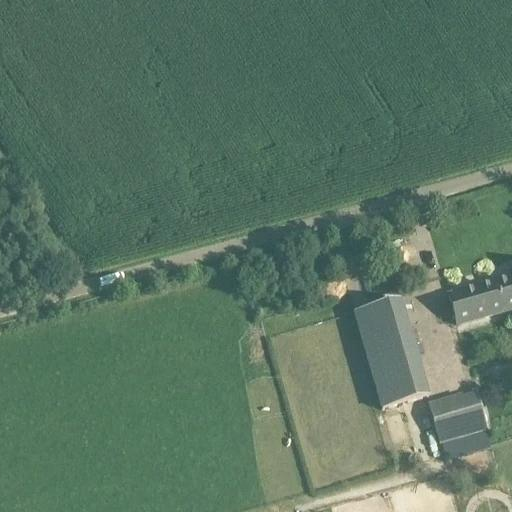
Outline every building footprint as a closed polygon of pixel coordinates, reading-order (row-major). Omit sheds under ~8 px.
[(458,272),(441,275),(445,295),(462,292),(458,272)] [(511,273),(510,274),(511,279),(511,282),(497,287),(496,283),(448,297),(457,328),(504,314),(502,310),(511,306),(511,273)] [(381,414),(429,399),(400,301),(352,315),(381,414)] [(440,448),(488,434),(475,391),(428,405),(440,448)] [(463,475),(482,467),(473,447),(454,455),(463,475)]
